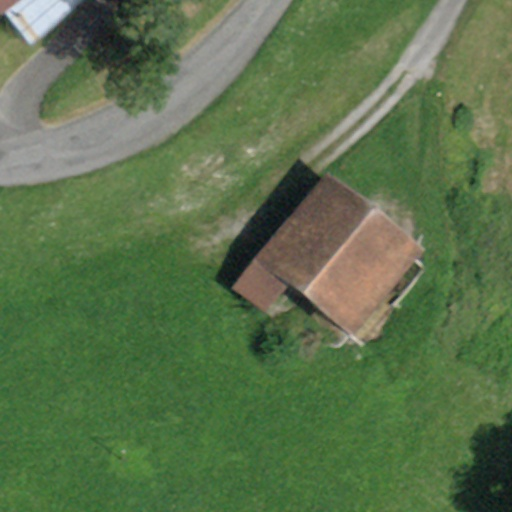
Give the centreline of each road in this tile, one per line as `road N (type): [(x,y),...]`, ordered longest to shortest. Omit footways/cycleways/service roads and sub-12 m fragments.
road 1 (unclassified): [(270,0),(227,52),(155,113),(0,162)]
road 2 (track): [(12,158),(13,109),(34,70),(106,0)]
